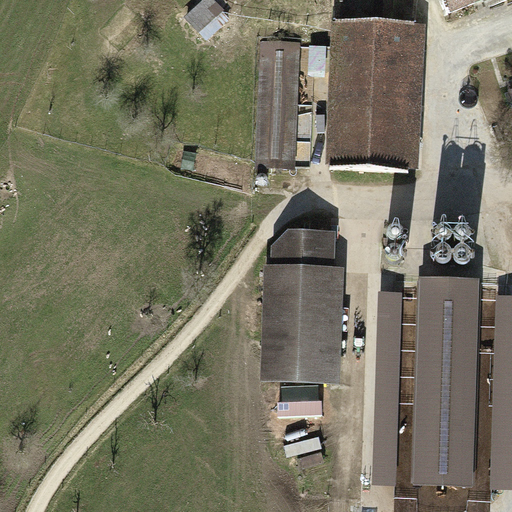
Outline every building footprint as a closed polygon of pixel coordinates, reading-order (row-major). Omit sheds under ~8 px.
[(511,0),(439,0),(450,25),(511,0)] [(206,1),(179,21),(198,46),(225,26),(206,1)] [(428,28),(334,24),(328,168),(422,172),(428,28)] [(297,170),(302,40),(261,38),(256,169),(297,170)] [(272,245),(272,264),(333,266),(335,232),(287,230),(272,245)] [(333,266),(272,264),(266,264),(262,382),(341,384),(345,266),(333,266)] [(415,485),(475,487),(481,279),(421,277),(415,485)] [(405,292),(381,291),(374,484),(398,485),(405,292)] [(511,485),(511,294),(498,294),(493,485),(511,485)]
